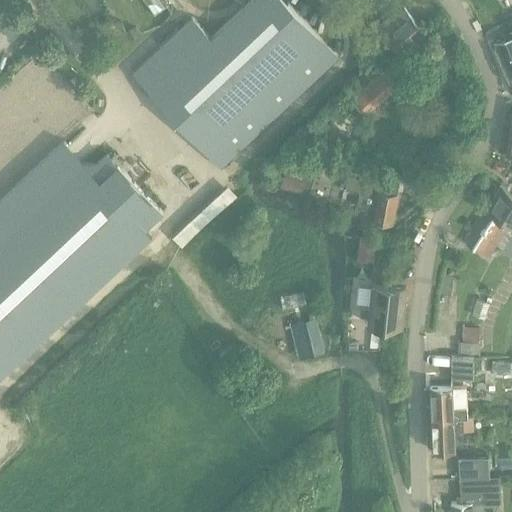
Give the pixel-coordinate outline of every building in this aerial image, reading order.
[(221,167),(339,56),(286,0),(250,0),(211,37),(192,17),(133,73),(221,167)] [(423,32),(404,9),(391,20),(389,17),(383,22),(384,23),(382,25),(383,27),(381,28),(401,51),(402,51),(409,60),(412,63),(416,64),(420,65),(423,64),(427,62),(429,59),(431,55),(431,52),(430,48),(428,44),(421,35),(423,32)] [(136,26),(126,31),(130,39),(140,34),(136,26)] [(511,35),(495,42),(510,76),(511,76),(511,75),(511,35)] [(383,72),(363,89),(377,105),(397,89),(383,72)] [(331,120),(317,137),(335,152),(349,135),(331,120)] [(0,376),(8,369),(152,235),(150,233),(146,229),(163,212),(121,166),(124,163),(115,153),(111,156),(108,152),(96,163),(85,163),(64,141),(0,200),(0,376)] [(287,163),(281,187),(302,193),(309,168),(287,163)] [(386,184),(349,177),(346,189),(361,192),(358,208),(369,210),(366,221),(393,226),(399,196),(397,196),(399,184),(389,181),(386,194),(384,193),(386,184)] [(511,190),(501,183),(486,207),(511,222),(511,223),(511,190)] [(486,207),(485,208),(465,241),(489,256),(499,241),(504,244),(501,250),(511,256),(511,254),(511,233),(511,234),(506,230),(511,222),(486,207)] [(360,236),(358,260),(375,262),(377,238),(360,236)] [(446,275),(441,294),(450,297),(455,278),(446,275)] [(406,287),(376,284),(373,284),(369,323),(402,327),(406,287)] [(316,321),(297,326),(305,356),(323,351),(316,321)] [(459,341),(458,353),(478,354),(479,342),(479,328),(463,327),(462,341),(459,341)] [(452,356),(452,369),(452,376),(474,377),(474,356),(452,356)] [(430,387),(432,418),(462,416),(462,417),(467,416),(466,401),(457,401),(457,390),(452,390),(452,386),(430,387)] [(462,416),(432,418),(433,449),(455,448),(454,432),(463,431),(462,417),(462,416)] [(485,457),(461,459),(462,474),(486,473),(485,457)] [(463,502),(451,503),(451,511),(485,511),(484,496),(495,493),(494,479),(461,481),(462,497),(463,502)]
